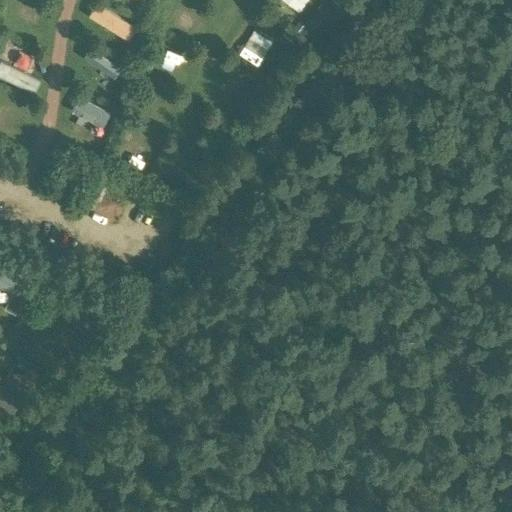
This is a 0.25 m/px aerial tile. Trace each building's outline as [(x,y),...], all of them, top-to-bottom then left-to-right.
[(18,0),(16,18),(38,21),(41,1),(33,0),(18,0)] [(282,0),(300,9),(304,0),(315,0),(317,1),(317,0),(282,0)] [(136,27),(97,3),(88,16),(128,40),(136,27)] [(185,5),(174,32),(191,39),(202,12),(185,5)] [(257,54),(274,65),(289,44),(272,32),(257,54)] [(121,66),(90,45),(82,57),(114,77),(121,66)] [(0,76),(33,92),(39,79),(0,60),(0,76)] [(231,78),(215,102),(233,113),(248,89),(231,78)] [(110,111),(79,95),(71,110),(102,126),(110,111)] [(139,143),(127,160),(143,171),(155,155),(139,143)] [(44,271),(42,270),(34,265),(32,264),(28,272),(39,278),(44,271)] [(32,283),(0,266),(0,286),(11,292),(3,307),(14,313),(22,297),(24,298),(32,283)] [(51,327),(69,340),(91,311),(74,298),(51,327)] [(0,382),(0,402),(13,411),(32,383),(10,368),(0,382)]
